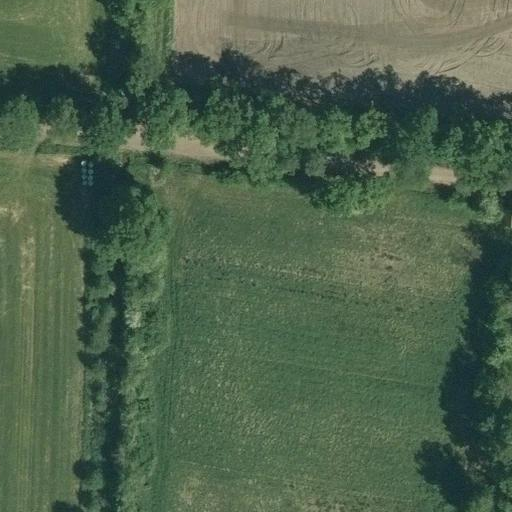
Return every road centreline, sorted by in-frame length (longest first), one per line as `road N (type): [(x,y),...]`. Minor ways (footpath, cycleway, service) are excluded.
road 1 (track): [(0,122),(511,184)]
road 2 (unknown): [(133,138),(144,0)]
